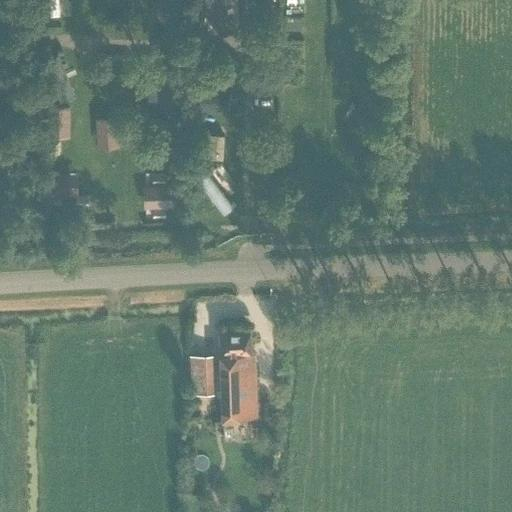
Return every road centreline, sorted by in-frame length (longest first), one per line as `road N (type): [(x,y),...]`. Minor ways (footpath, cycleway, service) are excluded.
road 1 (unclassified): [(243,271),(240,0)]
road 2 (tertiary): [(243,271),(511,261)]
road 3 (tertiary): [(0,283),(243,271)]
road 4 (unknown): [(241,50),(0,49)]
